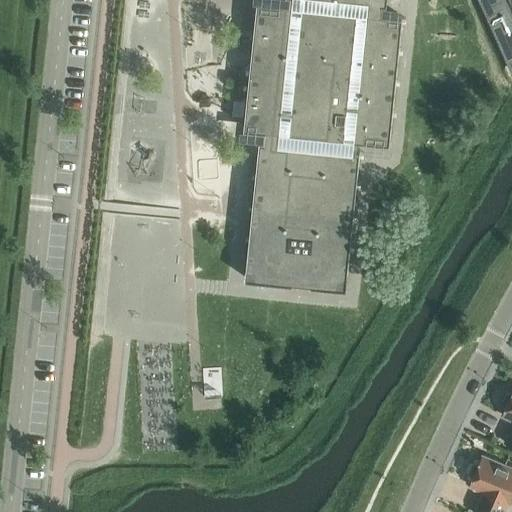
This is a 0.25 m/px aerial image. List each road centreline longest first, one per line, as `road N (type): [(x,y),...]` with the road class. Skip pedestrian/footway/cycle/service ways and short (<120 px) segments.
road 1 (tertiary): [(9,511),(62,0)]
road 2 (residential): [(511,302),(408,511)]
